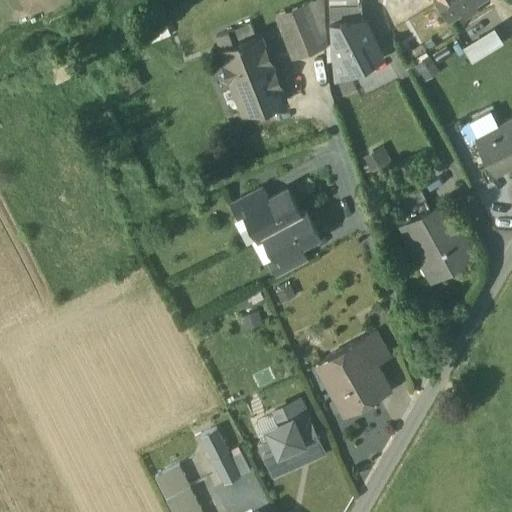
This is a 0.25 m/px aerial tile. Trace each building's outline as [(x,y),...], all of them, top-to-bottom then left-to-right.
[(321,0),(319,0),(292,10),(298,26),(283,32),(293,58),(325,46),(321,0)] [(329,0),(330,23),(356,21),(355,6),(361,6),(361,1),(359,1),(358,0),(329,0)] [(436,0),(447,19),(478,0),(436,0)] [(356,21),(330,23),(333,61),(340,58),(348,74),(381,58),(365,27),(359,29),(356,22),(356,21)] [(250,23),(228,32),(233,46),(256,37),(250,23)] [(495,25),(464,44),(474,59),(505,40),(495,25)] [(233,46),(221,50),(245,112),(284,104),(257,36),(256,37),(233,46)] [(424,78),(436,73),(429,56),(417,60),(424,78)] [(511,119),(493,129),(495,133),(492,134),(494,136),(481,143),(496,173),(511,164),(511,119)] [(370,169),(390,157),(383,144),(362,157),(370,169)] [(412,172),(387,186),(401,211),(426,197),(412,172)] [(262,187),(231,204),(238,218),(246,213),(245,212),(269,199),(262,187)] [(269,199),(245,212),(246,213),(259,237),(264,234),(276,257),(277,259),(301,246),(319,236),(306,211),(301,213),(288,189),(269,199)] [(443,204),(404,225),(433,278),(472,257),(443,204)] [(301,246),(277,259),(276,257),(268,261),(276,275),(307,258),(301,246)] [(376,331),(357,342),(370,364),(375,361),(388,354),(376,331)] [(357,342),(328,357),(341,381),(332,386),(345,411),(388,387),(375,361),(370,364),(357,342)] [(282,422),(272,427),(277,439),(263,445),(272,464),(318,444),(299,400),(277,410),(282,422)] [(240,475),(216,427),(201,435),(225,483),(240,475)] [(158,475),(176,511),(204,511),(180,464),(158,475)]
